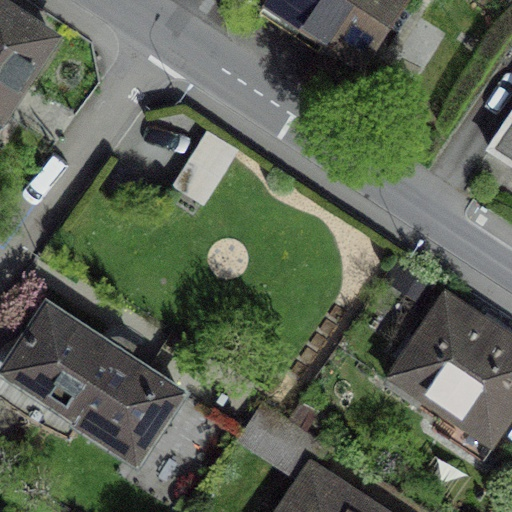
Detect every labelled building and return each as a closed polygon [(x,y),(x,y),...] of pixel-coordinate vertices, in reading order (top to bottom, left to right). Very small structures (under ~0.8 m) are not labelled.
[(0,0),(0,131),(20,145),(83,53),(3,0),(0,0)] [(302,0),(290,18),(388,85),(445,3),(440,0),(302,0)] [(511,112),(480,168),(511,186),(511,112)] [(302,257),(240,217),(234,227),(196,287),(299,350),(369,243),(323,219),(302,257)] [(511,457),(511,328),(460,297),(398,394),(507,466),(511,457)] [(204,406),(63,311),(14,383),(155,479),(204,406)] [(260,417),(243,446),(294,477),(312,449),(260,417)] [(397,511),(327,464),(294,511),(397,511)]
